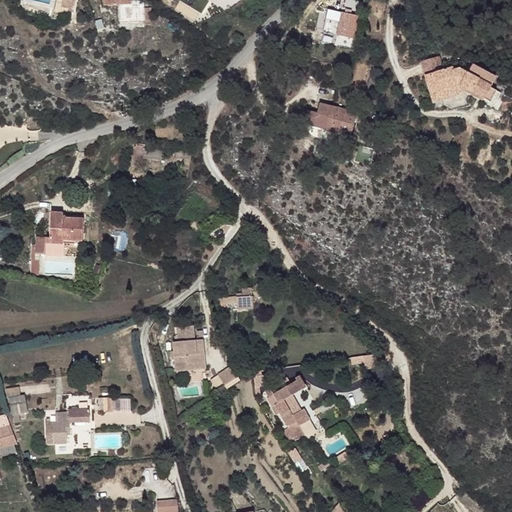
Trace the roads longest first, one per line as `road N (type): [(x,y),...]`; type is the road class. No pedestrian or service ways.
road 1 (residential): [(213,86),(218,100),(206,146),(220,182),(263,219),(299,271),(345,299),(400,353),(408,429),(448,474),(449,491),(424,511)]
road 2 (residential): [(213,86),(173,110),(53,143),(0,179)]
road 3 (residential): [(297,0),(213,86)]
